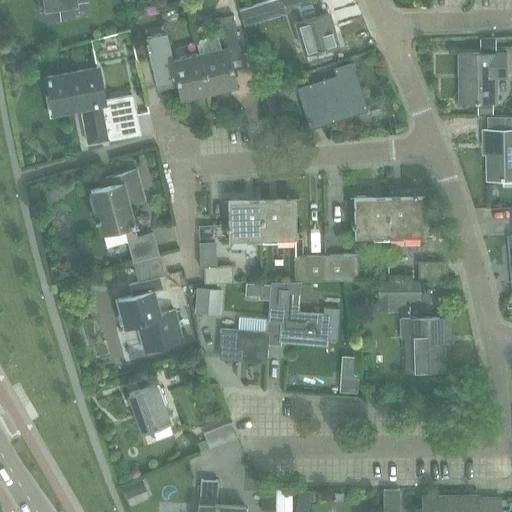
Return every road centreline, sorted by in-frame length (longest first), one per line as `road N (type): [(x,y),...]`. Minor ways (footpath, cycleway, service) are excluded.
road 1 (residential): [(247,447),(500,447),(492,342)]
road 2 (residential): [(171,168),(436,147)]
road 3 (residential): [(492,342),(436,147)]
road 4 (residential): [(436,147),(384,30)]
road 5 (residential): [(384,30),(511,19)]
